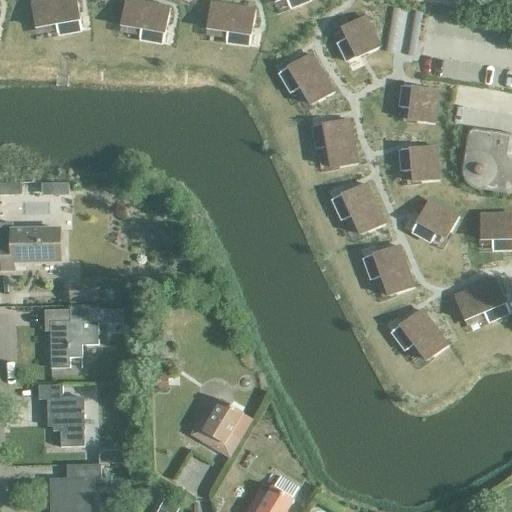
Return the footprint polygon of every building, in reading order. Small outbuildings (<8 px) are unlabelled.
[(75,0),(59,0),(31,5),(35,30),(55,26),(57,36),(81,31),(75,0)] [(230,0),(222,0),(210,29),(238,47),(260,17),(230,0)] [(309,0),(273,0),(275,4),(284,0),(285,0),(288,9),(310,1),(309,0)] [(125,3),(121,27),(141,31),(139,40),(163,45),(169,10),(125,3)] [(390,9),(383,52),(393,53),(400,10),(390,9)] [(412,12),(405,56),(414,58),(421,14),(412,12)] [(347,40),(338,44),(348,64),(379,49),(363,19),(342,30),(347,40)] [(310,56),(280,74),(292,95),(301,90),(311,107),(333,95),(310,56)] [(403,88),(400,111),(410,112),(409,122),(433,125),(437,92),(403,88)] [(348,121),(313,128),(318,152),(327,150),(331,170),(356,166),(348,121)] [(511,140),(469,135),(463,179),(466,189),(477,198),(511,202),(511,201),(511,140)] [(434,148),(401,152),(403,174),(413,173),(414,184),(437,182),(434,148)] [(11,185),(0,185),(0,197),(12,198),(11,185)] [(63,185),(59,185),(59,197),(70,197),(70,185),(63,185)] [(365,186),(333,201),(343,223),(352,219),(361,237),(383,226),(365,186)] [(428,203),(412,233),(432,244),(436,235),(446,240),(457,219),(428,203)] [(511,217),(480,217),(480,241),(491,241),(491,251),(511,250),(511,217)] [(12,265),(60,264),(59,232),(12,233),(12,225),(0,225),(0,270),(0,273),(12,272),(12,265)] [(397,248),(364,259),(373,283),(382,279),(389,298),(412,290),(397,248)] [(496,282),(454,299),(464,322),(483,314),(487,323),(509,314),(496,282)] [(94,283),(68,284),(69,305),(95,304),(94,283)] [(70,323),(49,323),(50,359),(50,370),(69,369),(69,359),(82,358),(82,348),(98,347),(98,307),(69,308),(70,323)] [(123,312),(109,312),(109,326),(123,326),(123,312)] [(420,312),(392,333),(407,353),(415,347),(427,363),(447,348),(420,312)] [(166,380),(157,380),(157,391),(167,391),(166,380)] [(62,388),(38,388),(38,402),(48,402),(48,429),(52,429),(52,433),(60,433),(60,450),(83,449),(83,433),(82,400),(63,400),(62,388)] [(210,406),(197,428),(216,439),(210,448),(229,459),(253,421),(222,402),(217,410),(210,406)] [(127,451),(114,451),(114,464),(127,463),(127,451)] [(95,511),(95,486),(100,486),(100,467),(71,468),(72,482),(49,482),(49,511),(95,511)] [(261,492),(248,511),(286,511),(293,501),(291,500),(297,490),(280,479),(274,490),(272,489),(268,497),(261,492)] [(164,501),(157,511),(176,511),(178,509),(171,505),(173,502),(166,498),(165,501),(164,501)]
